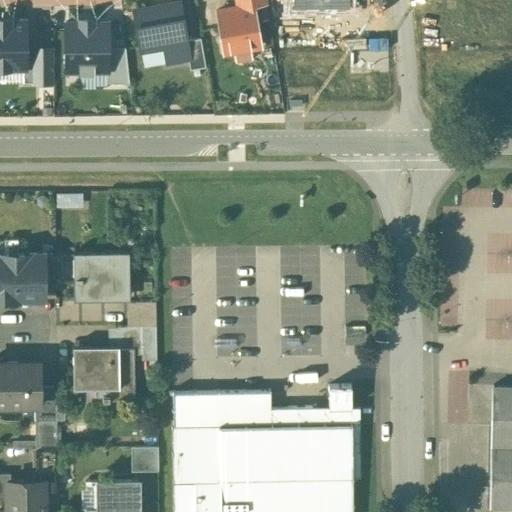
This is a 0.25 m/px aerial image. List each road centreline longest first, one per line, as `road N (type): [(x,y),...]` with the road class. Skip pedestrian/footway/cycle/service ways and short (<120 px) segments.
road 1 (tertiary): [(0,146),(407,143)]
road 2 (residential): [(407,143),(410,511)]
road 3 (residential): [(407,143),(397,0)]
